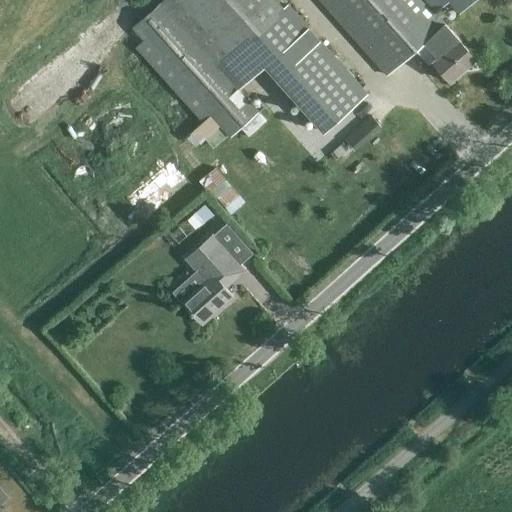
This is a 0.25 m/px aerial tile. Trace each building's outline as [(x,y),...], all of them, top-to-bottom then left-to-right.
[(162,0),(133,27),(143,38),(136,46),(202,122),(211,114),(230,135),(258,110),(218,66),(245,42),(323,131),(366,92),(286,3),(284,6),(278,0),(162,0)] [(321,0),(387,74),(425,41),(438,55),(432,60),(450,80),(476,57),(433,9),(425,0),(321,0)] [(425,0),(433,9),(444,0),(448,0),(458,10),(468,0),(425,0)] [(143,220),(187,183),(169,161),(124,198),(143,220)] [(198,180),(212,200),(231,186),(216,167),(198,180)] [(182,208),(189,218),(208,206),(201,196),(182,208)] [(254,230),(261,222),(241,205),(234,213),(254,230)] [(206,279),(183,300),(203,322),(233,295),(225,286),(244,269),(240,264),(251,253),(225,223),(213,234),(186,257),(206,279)] [(467,374),(439,396),(450,411),(479,388),(467,374)]
